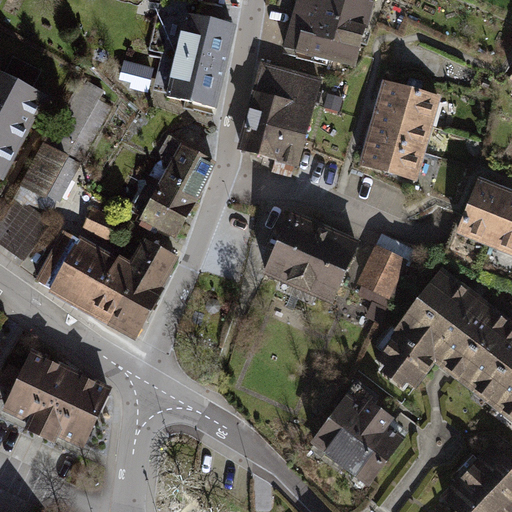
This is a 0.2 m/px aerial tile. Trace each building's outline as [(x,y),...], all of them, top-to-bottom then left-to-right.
[(296,0),(283,46),(354,68),(373,0),(296,0)] [(197,10),(160,3),(151,48),(165,51),(154,93),(170,98),(168,104),(220,117),(238,31),(195,20),(197,10)] [(0,75),(0,186),(7,190),(51,101),(32,92),(43,73),(15,59),(5,78),(0,75)] [(264,62),(240,149),(299,165),(323,78),(264,62)] [(154,71),(125,63),(120,84),(130,86),(130,91),(150,96),(154,71)] [(12,202),(0,219),(0,247),(26,267),(53,227),(114,109),(101,102),(106,93),(80,78),(12,202)] [(382,79),(373,110),(432,127),(441,95),(382,79)] [(432,127),(373,110),(366,136),(425,152),(432,127)] [(425,152),(366,136),(359,165),(417,182),(425,152)] [(144,220),(142,223),(171,238),(212,162),(167,138),(160,151),(162,158),(145,185),(131,177),(115,204),(144,220)] [(477,176),(453,235),(489,247),(511,190),(477,176)] [(511,190),(489,247),(511,255),(511,190)] [(94,209),(83,231),(118,248),(128,226),(94,209)] [(288,211),(260,273),(331,302),(360,241),(288,211)] [(64,235),(41,280),(57,288),(55,292),(136,334),(176,258),(146,242),(133,266),(83,240),(82,243),(64,235)] [(411,259),(373,243),(355,284),(393,300),(411,259)] [(511,320),(443,268),(375,359),(381,363),(376,370),(400,388),(405,382),(412,387),(438,364),(511,419),(511,320)] [(33,354),(3,418),(44,437),(41,444),(57,451),(60,444),(85,455),(113,394),(33,354)] [(351,386),(305,444),(367,487),(403,437),(388,429),(395,420),(351,386)] [(511,511),(511,462),(492,442),(464,470),(506,511),(511,511)] [(506,511),(464,470),(441,496),(456,511),(506,511)]
